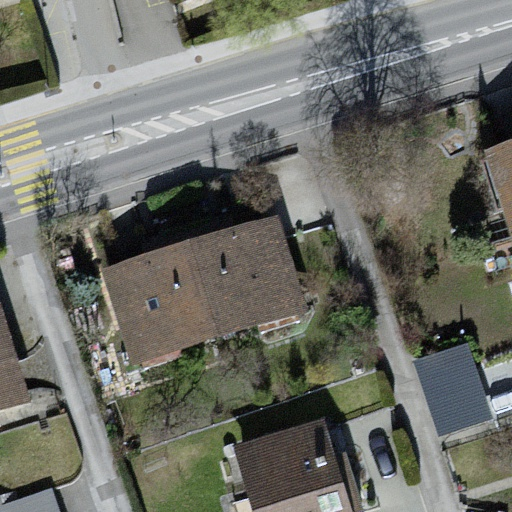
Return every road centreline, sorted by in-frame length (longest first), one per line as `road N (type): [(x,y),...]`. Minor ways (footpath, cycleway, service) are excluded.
road 1 (tertiary): [(511,24),(140,133)]
road 2 (tertiary): [(140,133),(0,176)]
road 3 (residential): [(100,0),(140,133)]
